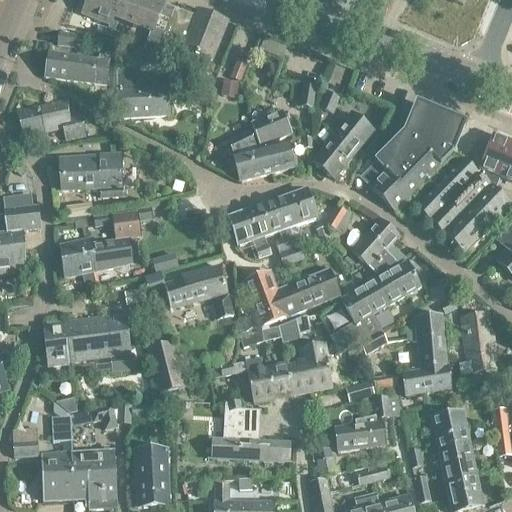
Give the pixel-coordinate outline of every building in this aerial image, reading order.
[(149,0),(88,0),(82,16),(109,27),(103,43),(155,60),(175,10),(149,0)] [(198,12),(196,19),(175,10),(155,60),(163,62),(204,78),(226,23),(198,12)] [(75,50),(77,37),(58,35),(56,48),(75,50)] [(44,79),(69,83),(106,87),(109,56),(104,56),(104,63),(48,54),(44,79)] [(116,92),(117,121),(170,118),(169,79),(163,79),(163,76),(157,76),(158,90),(136,91),(136,71),(116,72),(116,92)] [(224,82),(222,98),(236,100),(238,85),(224,82)] [(313,111),(316,92),(302,90),(299,109),(313,111)] [(338,101),(326,96),(319,111),(331,116),(338,101)] [(44,138),(43,135),(62,130),(65,143),(85,138),(81,117),(68,120),(67,102),(16,114),(23,140),(38,136),(39,139),(44,138)] [(405,135),(375,163),(410,197),(452,156),(464,127),(416,107),(405,135)] [(252,122),(254,125),(251,126),(260,149),(290,136),(281,113),(266,120),(264,116),(262,115),(259,114),(254,116),(252,119),(252,122)] [(353,158),(373,133),(350,115),(331,140),(353,158)] [(239,184),(271,176),(264,151),(256,153),(249,134),(228,144),(233,159),(239,184)] [(511,144),(493,137),(489,147),(478,143),(469,165),(480,169),(479,171),(511,184),(511,144)] [(302,151),(311,151),(311,140),(302,140),(302,151)] [(311,164),(334,182),(353,158),(331,140),(311,164)] [(287,145),(264,151),(271,176),(294,170),(293,168),(297,167),(295,159),(291,160),(287,145)] [(58,161),(60,194),(100,191),(100,200),(124,199),(124,189),(121,189),(119,157),(58,161)] [(463,161),(415,210),(464,258),(511,209),(463,161)] [(20,177),(26,170),(18,162),(12,169),(20,177)] [(362,178),(373,189),(371,191),(394,214),(410,197),(375,163),(362,178)] [(315,222),(305,192),(284,199),(290,215),(279,219),(291,254),(300,251),(300,252),(316,247),(314,241),(301,245),(296,228),(315,222)] [(4,201),(5,213),(31,210),(29,198),(4,201)] [(290,215),(284,199),(248,212),(253,228),(266,223),(271,237),(279,234),(281,242),(275,244),(280,258),(291,254),(279,219),(290,215)] [(65,209),(67,221),(91,218),(89,206),(65,209)] [(337,208),(326,226),(335,231),(346,214),(337,208)] [(7,236),(0,236),(0,276),(24,274),(21,234),(39,232),(37,209),(31,210),(5,213),(4,213),(7,236)] [(93,274),(132,266),(129,240),(140,238),(137,223),(152,221),(150,210),(136,212),(136,214),(111,217),(112,220),(108,220),(107,218),(93,220),(94,229),(109,227),(108,226),(112,225),(114,243),(90,247),(93,274)] [(228,219),(238,248),(253,243),(259,261),(271,257),(265,239),(271,237),(266,223),(253,228),(248,212),(228,219)] [(85,219),(73,220),(75,231),(87,229),(85,219)] [(371,272),(371,271),(377,277),(405,261),(391,249),(399,240),(378,222),(350,253),(371,272)] [(511,229),(497,243),(508,253),(497,264),(511,279),(511,229)] [(59,249),(64,281),(93,274),(90,247),(89,242),(59,249)] [(300,252),(300,251),(291,254),(280,258),(284,269),(289,267),(304,262),(300,252)] [(177,268),(173,257),(153,263),(156,274),(177,268)] [(348,259),(343,264),(351,271),(355,266),(348,259)] [(369,318),(387,308),(420,290),(406,266),(373,284),(339,304),(352,327),(329,340),(337,357),(357,346),(379,335),(369,318)] [(284,269),(278,270),(281,279),(292,275),(289,267),(284,269)] [(170,312),(170,311),(210,300),(216,322),(232,318),(219,270),(181,280),(182,283),(164,289),(164,288),(163,289),(169,312),(170,312)] [(259,328),(339,299),(329,273),(276,294),(273,288),(276,287),(271,274),(243,285),(259,328)] [(356,291),(351,282),(340,288),(346,297),(356,291)] [(456,312),(452,303),(440,309),(444,317),(456,312)] [(460,319),(466,365),(458,366),(460,378),(496,372),(488,316),(460,319)] [(68,365),(111,359),(113,374),(136,371),(134,356),(131,356),(126,317),(42,328),(47,369),(68,367),(68,365)] [(296,322),(278,328),(280,340),(298,335),(299,336),(310,334),(307,318),(304,318),(296,322)] [(446,369),(446,368),(440,318),(412,322),(413,331),(408,331),(409,344),(414,344),(420,373),(446,369)] [(241,335),(255,329),(251,319),(237,324),(241,335)] [(280,340),(278,328),(260,332),(263,344),(280,340)] [(379,335),(357,346),(363,358),(385,346),(379,335)] [(158,398),(186,391),(175,343),(147,350),(158,398)] [(309,394),(331,390),(325,358),(326,358),(324,346),(301,350),(303,362),(309,394)] [(275,401),(269,369),(261,371),(259,361),(245,364),(253,405),(275,401)] [(286,366),(292,397),(309,394),(303,362),(286,366)] [(292,397),(286,366),(269,369),(275,401),(292,397)] [(232,367),(220,369),(222,379),(234,376),(232,367)] [(420,373),(401,377),(405,399),(450,392),(447,368),(446,368),(446,369),(420,373)] [(398,388),(396,377),(373,381),(375,392),(398,388)] [(375,398),(371,384),(346,391),(350,405),(375,398)] [(240,386),(225,390),(229,403),(244,399),(240,386)] [(373,402),(374,419),(375,422),(380,421),(399,419),(397,399),(373,402)] [(74,401),(55,405),(56,405),(69,416),(76,414),(74,401)] [(226,406),(228,415),(240,413),(238,404),(226,406)] [(117,430),(116,428),(112,407),(90,412),(92,425),(102,423),(104,433),(117,430)] [(118,408),(117,426),(130,427),(130,408),(118,408)] [(498,451),(509,450),(504,412),(493,413),(498,451)] [(430,420),(437,453),(469,447),(462,413),(430,420)] [(399,419),(402,430),(416,427),(413,416),(399,419)] [(384,449),(381,425),(380,421),(375,422),(374,419),(355,423),(356,428),(335,430),(338,455),(384,449)] [(62,457),(41,458),(43,504),(73,502),(71,456),(69,420),(51,420),(53,445),(62,444),(62,457)] [(211,441),(210,462),(289,466),(290,444),(249,442),(249,438),(254,438),(254,432),(235,431),(235,423),(223,423),(222,441),(211,441)] [(37,459),(36,444),(12,445),(13,460),(37,459)] [(469,447),(437,453),(444,484),(476,478),(469,447)] [(137,510),(169,508),(166,452),(133,454),(137,510)] [(99,511),(117,511),(114,453),(71,456),(73,502),(87,501),(87,511),(99,511)] [(412,471),(423,469),(420,453),(408,454),(412,471)] [(332,461),(315,464),(318,479),(335,476),(332,461)] [(373,484),(389,480),(385,464),(369,468),(370,473),(373,484)] [(237,476),(274,474),(274,466),(236,468),(237,476)] [(370,473),(355,477),(358,488),(373,484),(370,473)] [(469,511),(482,509),(476,478),(444,484),(449,511),(469,511)] [(430,504),(425,479),(414,481),(419,507),(430,504)] [(238,482),(239,495),(254,495),(253,481),(238,482)] [(308,484),(313,511),(331,511),(325,481),(308,484)] [(227,505),(228,487),(215,486),(215,504),(213,504),(213,511),(272,511),(273,505),(227,505)] [(356,511),(355,511),(379,511),(378,506),(377,507),(375,497),(353,502),(356,511)] [(410,511),(407,499),(378,506),(379,511),(410,511)]
